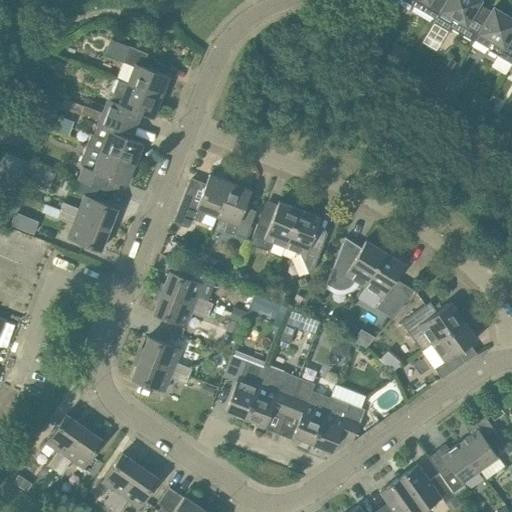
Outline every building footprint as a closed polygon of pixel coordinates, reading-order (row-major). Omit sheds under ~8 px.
[(403,0),(435,19),(445,0),(403,0)] [(473,41),(491,10),(479,3),(480,0),(445,0),(435,19),(441,10),(454,18),(449,27),(473,41)] [(511,63),(511,61),(511,17),(493,6),(491,10),(473,41),(511,63)] [(118,80),(160,96),(169,76),(142,65),(147,53),(129,45),(116,79),(118,79),(118,80)] [(448,84),(450,79),(460,64),(451,58),(439,78),(448,84)] [(462,86),(450,79),(448,84),(443,91),(455,98),(462,86)] [(152,117),(160,96),(118,80),(109,102),(107,101),(103,112),(127,122),(132,109),(152,117)] [(64,97),(61,106),(81,113),(84,105),(64,97)] [(98,111),(84,105),(81,113),(95,119),(98,111)] [(481,114),(478,119),(478,120),(492,127),(500,114),(486,106),(483,110),(481,114)] [(86,145),(134,163),(142,143),(122,135),(127,122),(103,112),(94,135),(90,134),(86,145)] [(134,163),(86,145),(80,160),(83,167),(79,179),(101,188),(106,176),(126,184),(134,163)] [(56,172),(24,158),(15,154),(7,172),(16,177),(15,179),(29,185),(30,184),(47,191),(56,172)] [(207,211),(217,215),(230,182),(209,173),(204,187),(188,181),(172,221),(184,226),(184,225),(185,226),(188,226),(191,224),(191,222),(192,222),(193,218),(201,221),(207,211)] [(251,190),(230,182),(217,215),(227,219),(224,230),(233,234),(234,232),(245,237),(254,214),(243,209),(251,190)] [(64,202),(61,210),(109,228),(117,208),(84,195),(79,208),(64,202)] [(285,246),(299,209),(278,201),(268,227),(257,223),(250,242),(249,244),(266,250),(272,248),(274,242),(285,246)] [(320,217),(299,209),(285,246),(296,251),(295,254),(303,273),(312,270),(323,243),(312,238),(320,217)] [(109,228),(61,210),(58,218),(73,224),(68,237),(100,249),(109,228)] [(13,211),(7,224),(30,234),(36,221),(13,211)] [(0,238),(0,266),(15,273),(25,248),(0,238)] [(364,285),(385,251),(366,239),(358,251),(342,243),(326,283),(331,286),(334,288),(338,289),(341,289),(343,289),(346,288),(348,287),(351,286),(353,284),(355,280),(364,285)] [(183,248),(179,258),(196,265),(200,255),(183,248)] [(404,263),(385,251),(364,285),(383,297),(376,307),(387,313),(402,288),(392,282),(404,263)] [(169,270),(161,291),(209,310),(212,302),(207,300),(217,276),(190,266),(185,277),(169,270)] [(0,288),(0,307),(11,312),(17,295),(0,288)] [(209,310),(161,291),(153,312),(185,325),(190,312),(206,318),(209,310)] [(421,350),(431,343),(464,319),(451,301),(432,314),(425,304),(401,321),(421,350)] [(319,321),(289,309),(275,343),(287,348),(296,325),(309,330),(315,333),(319,321)] [(464,319),(431,343),(444,361),(434,368),(441,377),(473,355),(466,345),(477,338),(464,319)] [(309,330),(301,352),(307,354),(315,333),(309,330)] [(148,336),(140,357),(189,375),(192,368),(175,361),(180,348),(148,336)] [(226,409),(245,416),(265,367),(231,354),(224,374),(237,379),(226,409)] [(186,383),(189,375),(140,357),(132,377),(164,390),(170,377),(186,383)] [(285,413),(299,377),(266,364),(265,367),(245,416),(265,424),(271,408),(285,413)] [(314,382),(299,377),(285,413),(299,419),(293,435),(312,442),(330,397),(311,389),(314,382)] [(215,388),(203,384),(200,391),(212,396),(215,388)] [(364,408),(331,395),(330,397),(312,442),(332,450),(338,434),(352,439),(364,408)] [(55,469),(84,426),(66,413),(46,442),(58,450),(48,464),(55,469)] [(460,442),(479,468),(497,455),(489,444),(500,437),(485,416),(469,426),(469,431),(471,434),(460,442)] [(102,439),(84,426),(55,469),(61,474),(71,459),(83,467),(102,439)] [(479,468),(460,442),(449,449),(447,446),(443,445),(428,456),(439,472),(453,491),(464,484),(462,480),(479,468)] [(111,508),(140,465),(122,452),(102,481),(114,489),(104,503),(111,508)] [(453,491),(439,472),(429,479),(418,463),(398,477),(422,510),(441,497),(445,503),(455,495),(453,491)] [(140,465),(111,508),(116,511),(117,511),(127,498),(139,506),(159,478),(140,465)] [(419,511),(422,510),(398,477),(379,491),(390,507),(383,511),(419,511)] [(198,511),(202,508),(184,495),(171,511),(170,511),(161,505),(156,511),(198,511)]
